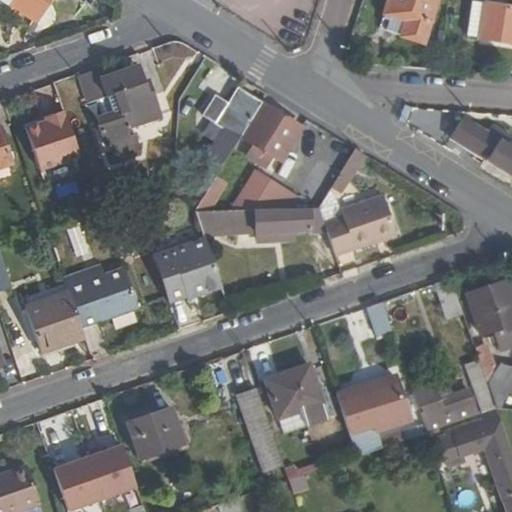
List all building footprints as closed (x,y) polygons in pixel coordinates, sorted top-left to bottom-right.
[(4,0),(36,19),(48,0),(4,0)] [(386,0),(383,11),(388,13),(407,19),(402,35),(421,41),(433,0),(386,0)] [(470,3),(465,37),(478,38),(483,4),(470,3)] [(511,8),(483,4),(478,38),(511,43),(511,8)] [(388,13),(383,29),(402,35),(407,19),(388,13)] [(79,72),(88,100),(100,96),(114,91),(119,106),(105,111),(100,112),(97,122),(102,136),(110,141),(113,149),(118,156),(138,149),(138,138),(133,121),(158,112),(146,77),(142,78),(136,62),(100,75),(97,66),(79,72)] [(203,112),(241,135),(262,100),(239,85),(226,105),(213,97),(203,112)] [(100,96),(105,111),(119,106),(114,91),(100,96)] [(265,103),(245,136),(281,158),(301,127),(265,103)] [(24,123),(40,174),(80,162),(64,110),(24,123)] [(450,137),(511,175),(511,150),(505,146),(510,139),(491,126),(486,134),(461,119),(450,137)] [(0,165),(9,163),(0,136),(0,165)] [(355,147),(339,173),(349,179),(365,153),(355,147)] [(255,170),(231,208),(288,207),(296,195),(255,170)] [(339,173),(332,185),(342,191),(349,179),(339,173)] [(216,174),(195,209),(210,209),(227,182),(216,174)] [(318,208),(322,221),(340,214),(338,209),(331,187),(319,207),(318,208)] [(340,214),(322,221),(326,232),(333,254),(394,232),(381,195),(338,209),(340,214)] [(194,209),(201,229),(253,227),(254,233),(326,232),(322,221),(318,208),(317,207),(288,207),(231,208),(210,209),(195,209),(194,209)] [(204,238),(153,255),(169,301),(186,295),(187,298),(221,286),(204,238)] [(0,262),(0,292),(9,289),(0,262)] [(85,270),(88,280),(105,274),(102,265),(85,270)] [(72,283),(92,322),(137,306),(124,268),(105,274),(88,280),(85,270),(67,276),(69,280),(72,283)] [(435,281),(446,313),(461,308),(450,276),(435,281)] [(467,296),(481,335),(494,330),(501,349),(511,345),(511,290),(509,281),(467,296)] [(84,338),(68,293),(24,308),(40,354),(84,338)] [(364,306),(375,333),(390,327),(381,300),(364,306)] [(480,361),(487,382),(497,379),(487,351),(477,354),(480,361)] [(465,366),(475,395),(477,394),(482,411),(495,406),(489,389),(487,382),(480,361),(465,366)] [(263,380),(277,417),(299,409),(304,424),(335,414),(326,387),(317,390),(308,365),(263,380)] [(487,382),(489,389),(499,386),(497,379),(487,382)] [(395,380),(337,400),(357,456),(377,449),(371,432),(411,418),(404,398),(402,399),(395,380)] [(283,465),(257,388),(238,394),(265,471),(283,465)] [(417,406),(426,431),(474,414),(465,390),(417,406)] [(141,417),(158,450),(180,443),(168,408),(141,417)] [(139,460),(159,453),(142,420),(127,425),(139,460)] [(438,437),(444,458),(448,457),(460,453),(495,440),(489,424),(455,436),(453,431),(438,437)] [(415,435),(419,448),(430,444),(426,431),(415,435)] [(109,452),(67,466),(79,501),(121,487),(109,452)] [(448,457),(450,465),(463,461),(460,453),(448,457)] [(28,469),(0,478),(0,481),(1,483),(30,473),(28,469)] [(0,481),(0,511),(24,511),(41,506),(30,473),(1,483),(0,481)] [(178,489),(189,511),(193,511),(184,487),(178,489)] [(129,511),(143,511),(136,491),(123,496),(129,511)] [(218,503),(221,511),(231,507),(228,500),(218,503)]
